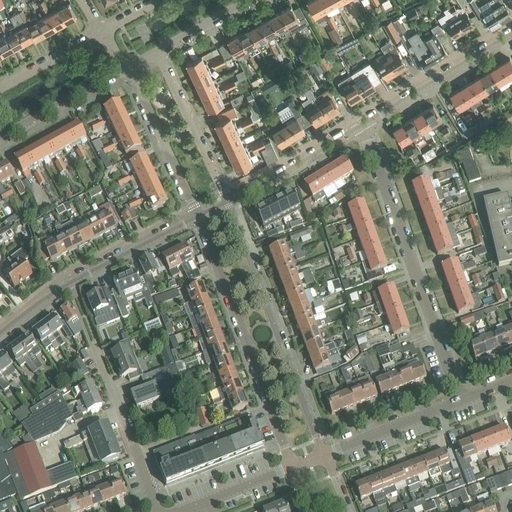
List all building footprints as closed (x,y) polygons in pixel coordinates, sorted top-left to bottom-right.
[(319,0),(309,0),(306,2),(315,16),(320,13),(321,15),(326,12),(319,0)] [(330,8),(336,5),(333,0),(319,0),(326,12),(331,9),(330,8)] [(468,0),(467,1),(467,2),(472,10),(477,18),(482,15),(490,28),(501,22),(493,9),(490,3),(488,0),(482,4),(478,6),(473,0),(468,0)] [(487,0),(488,0),(490,3),(493,9),(501,22),(511,15),(506,7),(502,0),(487,0)] [(76,17),(68,4),(58,9),(64,20),(65,23),(76,17)] [(453,4),(448,7),(464,31),(474,25),(469,16),(462,6),(461,7),(455,8),(453,4)] [(291,6),(280,12),(283,16),(289,28),(291,32),(294,31),(308,23),(304,17),(299,20),(296,14),(293,9),(291,6)] [(415,7),(406,12),(410,20),(419,15),(415,7)] [(446,13),(437,18),(442,26),(445,24),(448,29),(454,38),(464,31),(448,7),(443,10),(446,13)] [(65,23),(64,20),(58,9),(48,15),(55,29),(65,23)] [(19,11),(17,12),(19,17),(24,14),(26,19),(24,20),(34,38),(35,40),(45,34),(35,16),(31,19),(29,16),(27,18),(22,10),(19,11)] [(17,12),(9,17),(14,25),(16,30),(24,43),(34,38),(24,20),(26,19),(24,14),(19,17),(17,12)] [(291,32),(290,30),(283,16),(280,12),(269,17),(278,32),(283,29),(287,35),(289,34),(291,32)] [(403,14),(398,17),(398,18),(401,22),(403,21),(405,25),(411,22),(410,20),(406,12),(403,14)] [(35,16),(45,34),(55,29),(48,15),(38,20),(36,16),(35,16)] [(269,17),(259,23),(268,39),(268,40),(271,44),(273,43),(276,41),(274,37),(272,35),(278,32),(269,17)] [(398,18),(392,21),(399,34),(405,30),(401,22),(398,18)] [(391,20),(383,24),(393,42),(401,38),(391,20)] [(259,23),(248,29),(260,50),(261,50),(257,44),(262,41),(263,42),(268,39),(259,23)] [(431,28),(435,33),(423,40),(436,62),(448,55),(440,43),(448,38),(439,23),(431,28)] [(7,29),(4,31),(6,35),(14,49),(24,43),(16,30),(14,25),(7,29)] [(405,30),(409,35),(416,31),(413,25),(405,30)] [(0,29),(0,47),(4,55),(14,49),(6,35),(4,31),(2,32),(0,29)] [(252,55),(252,54),(260,50),(248,29),(238,35),(247,52),(249,56),(250,56),(252,55)] [(423,40),(421,41),(416,33),(407,39),(425,69),(436,62),(423,40)] [(227,41),(232,50),(235,56),(241,53),(242,55),(244,58),(247,57),(249,56),(247,52),(238,35),(227,41)] [(339,35),(331,39),(334,45),(342,41),(339,35)] [(358,43),(359,43),(363,51),(369,47),(362,35),(356,38),(356,37),(355,38),(358,43)] [(358,43),(355,38),(335,48),(338,53),(358,43)] [(232,56),(230,52),(225,43),(218,47),(225,60),(232,56)] [(407,67),(402,58),(395,47),(385,54),(396,72),(399,69),(400,71),(407,67)] [(385,54),(374,60),(387,80),(393,75),(392,74),(396,72),(385,54)] [(204,63),(201,56),(186,64),(192,75),(209,67),(206,62),(204,63)] [(324,70),(331,66),(324,56),(318,60),(324,70)] [(223,57),(217,60),(220,65),(225,63),(224,60),(223,57)] [(511,62),(509,58),(499,64),(508,78),(511,75),(511,62)] [(323,71),(316,60),(309,64),(316,75),(323,71)] [(375,87),(374,85),(381,81),(369,63),(350,74),(351,75),(363,94),(375,87)] [(499,64),(490,70),(498,84),(502,82),(508,78),(499,64)] [(192,75),(197,87),(212,80),(209,73),(211,73),(209,67),(192,75)] [(490,70),(480,76),(488,90),(498,84),(490,70)] [(339,82),(346,93),(351,102),(363,94),(351,75),(339,82)] [(281,80),(287,90),(293,86),(287,76),(281,80)] [(478,97),(488,90),(480,76),(470,83),(478,97)] [(197,87),(203,99),(220,91),(217,85),(215,86),(212,80),(197,87)] [(266,83),(260,86),(265,93),(270,90),(266,83)] [(470,83),(460,89),(468,103),(472,108),(482,102),(478,97),(470,83)] [(327,117),(319,104),(319,103),(315,97),(309,88),(304,91),(308,97),(301,102),(315,124),(327,117)] [(319,104),(327,117),(339,109),(327,89),(315,97),(319,103),(319,104)] [(450,95),(458,109),(468,103),(460,89),(450,95)] [(203,99),(208,111),(223,103),(220,97),(222,96),(220,91),(203,99)] [(507,98),(503,92),(498,95),(501,101),(507,98)] [(233,106),(244,101),(240,94),(230,99),(233,106)] [(253,97),(246,101),(252,112),(250,115),(252,118),(253,120),(262,116),(253,97)] [(289,106),(277,114),(279,117),(281,119),(285,125),(293,138),(304,131),(299,122),(298,120),(303,116),(297,106),(293,101),(287,104),(289,106)] [(483,104),(493,120),(487,110),(492,107),(488,101),(483,104)] [(105,117),(107,122),(124,114),(119,102),(104,109),(107,116),(105,117)] [(493,120),(483,104),(478,107),(481,113),(488,123),(493,120)] [(220,121),(214,124),(220,135),(237,127),(234,121),(232,122),(230,116),(236,114),(237,113),(239,112),(236,105),(235,106),(226,110),(217,115),(220,121)] [(441,119),(433,105),(423,111),(431,125),(437,122),(441,119)] [(279,117),(276,111),(274,108),(271,110),(273,113),(271,114),(274,120),(279,117)] [(423,111),(413,118),(421,131),(431,125),(423,111)] [(463,116),(467,122),(473,119),(469,113),(463,116)] [(130,125),(124,114),(107,122),(110,127),(112,127),(115,133),(130,125)] [(421,131),(413,118),(403,124),(412,138),(414,142),(424,136),(421,131)] [(67,129),(76,146),(81,143),(80,141),(86,138),(78,124),(67,129)] [(393,130),(402,144),(412,138),(403,124),(393,130)] [(475,124),(463,131),(466,136),(478,129),(475,124)] [(111,141),(113,144),(114,147),(118,145),(135,137),(130,125),(115,133),(118,139),(111,141)] [(293,138),(285,125),(273,133),(281,146),(293,138)] [(237,127),(220,135),(226,147),(241,140),(238,134),(240,133),(237,127)] [(445,136),(450,132),(446,127),(441,130),(445,136)] [(71,149),(76,146),(67,129),(56,135),(65,150),(64,150),(67,154),(72,151),(71,149)] [(56,135),(46,141),(55,158),(60,155),(59,153),(64,150),(65,150),(56,135)] [(430,144),(435,141),(432,136),(431,137),(427,140),(430,144)] [(141,149),(135,137),(118,145),(121,150),(123,150),(126,156),(141,149)] [(241,140),(226,147),(231,159),(248,151),(246,146),(244,146),(241,140)] [(46,141),(35,147),(43,162),(49,159),(50,160),(55,158),(46,141)] [(266,147),(261,150),(267,163),(278,158),(270,141),(264,144),(266,147)] [(469,146),(457,150),(469,183),(481,179),(469,146)] [(35,147),(25,153),(34,169),(36,168),(39,166),(38,165),(43,162),(35,147)] [(412,148),(407,151),(408,153),(410,157),(415,153),(412,148)] [(248,151),(231,159),(237,171),(252,163),(249,157),(251,156),(248,151)] [(103,152),(98,155),(104,165),(109,162),(104,154),(104,155),(103,152)] [(25,153),(14,159),(19,168),(22,174),(28,170),(29,172),(32,170),(34,169),(25,153)] [(133,177),(150,169),(145,157),(134,162),(133,158),(123,162),(128,173),(131,172),(133,177)] [(344,160),(334,166),(342,180),(353,173),(344,160)] [(12,177),(10,172),(5,164),(0,166),(0,183),(0,184),(12,177)] [(58,169),(61,174),(60,174),(62,179),(66,177),(63,173),(66,171),(63,166),(58,169)] [(342,180),(334,166),(324,172),(332,186),(342,180)] [(150,169),(133,177),(136,183),(138,182),(141,187),(156,180),(150,169)] [(453,170),(435,177),(437,181),(438,183),(452,178),(452,176),(455,175),(453,170)] [(323,192),(332,186),(324,172),(314,178),(325,197),(326,197),(323,192)] [(312,198),(315,203),(325,197),(314,178),(304,185),(312,198)] [(432,178),(412,185),(416,197),(440,188),(438,183),(437,181),(433,182),(432,178)] [(26,191),(27,192),(33,189),(27,180),(22,183),(26,191)] [(144,200),(161,192),(156,180),(141,187),(144,194),(142,195),(144,200)] [(465,193),(461,181),(452,184),(455,191),(453,191),(455,196),(465,193)] [(27,192),(26,191),(22,183),(21,183),(21,182),(14,185),(20,197),(27,193),(26,192),(27,192)] [(358,189),(358,188),(355,182),(350,185),(354,192),(358,189)] [(449,198),(447,194),(443,195),(441,188),(440,188),(416,197),(420,209),(444,200),(449,198)] [(5,192),(8,198),(13,195),(10,189),(5,192)] [(341,190),(337,193),(341,200),(345,197),(341,190)] [(161,192),(144,200),(146,204),(143,205),(147,213),(167,204),(161,192)] [(292,192),(282,197),(291,215),(301,210),(292,192)] [(341,200),(337,193),(333,196),(337,202),(341,200)] [(472,203),(469,196),(464,198),(465,201),(460,203),(461,206),(467,204),(467,205),(472,203)] [(511,263),(511,216),(507,196),(483,201),(498,267),(511,263)] [(282,197),(273,202),(282,220),(291,215),(282,197)] [(312,216),(308,205),(312,203),(310,199),(303,203),(308,217),(312,216)] [(125,207),(127,211),(127,212),(131,221),(138,218),(133,208),(136,207),(133,202),(125,207)] [(273,202),(264,206),(273,225),(282,220),(273,202)] [(367,213),(363,202),(348,207),(351,218),(367,213)] [(93,212),(104,234),(115,228),(114,226),(120,222),(110,203),(98,209),(99,211),(94,214),(93,212)] [(436,203),(420,209),(425,220),(440,215),(438,208),(436,203)] [(256,214),(254,214),(257,220),(258,219),(264,229),(273,225),(264,206),(254,211),(256,214)] [(335,218),(341,216),(339,210),(332,212),(335,218)] [(104,234),(93,212),(82,218),(94,240),(104,234)] [(121,215),(125,224),(131,221),(127,212),(121,215)] [(371,224),(367,213),(351,218),(354,224),(345,227),(345,226),(338,229),(340,235),(347,232),(355,229),(371,224)] [(425,220),(429,232),(444,227),(440,215),(425,220)] [(7,219),(9,225),(17,222),(14,216),(7,219)] [(48,216),(43,218),(47,226),(52,224),(48,216)] [(478,228),(473,216),(467,218),(471,230),(478,228)] [(83,245),(94,240),(82,218),(77,220),(81,228),(75,231),(83,245)] [(72,223),(61,229),(72,251),(83,245),(75,231),(72,223)] [(355,229),(359,240),(375,235),(371,224),(355,229)] [(444,227),(429,232),(433,244),(448,239),(449,238),(455,236),(451,224),(444,227)] [(0,246),(14,238),(8,227),(0,232),(0,246)] [(60,239),(54,242),(62,256),(72,251),(61,229),(60,227),(55,229),(56,231),(60,239)] [(481,238),(478,228),(471,230),(475,240),(477,246),(484,244),(481,238)] [(309,235),(307,229),(289,236),(291,242),(309,235)] [(379,246),(375,235),(359,240),(363,251),(379,246)] [(40,240),(35,242),(39,249),(38,250),(45,262),(50,259),(51,262),(62,256),(54,242),(51,236),(46,239),(45,237),(40,240)] [(452,249),(459,247),(455,236),(449,238),(448,239),(433,244),(437,256),(446,253),(445,252),(452,250),(452,249)] [(287,250),(285,244),(269,250),(273,262),(289,256),(303,251),(301,245),(287,250)] [(185,245),(173,251),(181,266),(189,282),(189,283),(191,282),(201,279),(198,271),(198,270),(192,272),(188,264),(192,262),(191,261),(193,260),(192,259),(194,259),(190,251),(188,252),(186,247),(185,245)] [(383,257),(379,246),(363,251),(367,262),(383,257)] [(484,247),(473,251),(475,258),(487,254),(484,247)] [(348,257),(355,254),(353,248),(346,250),(348,257)] [(31,275),(22,262),(28,257),(22,249),(7,260),(13,268),(9,271),(8,269),(3,273),(14,288),(31,275)] [(173,251),(161,257),(169,272),(172,278),(179,274),(176,268),(181,266),(173,251)] [(303,251),(294,254),(296,260),(305,257),(303,251)] [(143,277),(151,298),(156,295),(153,289),(157,287),(151,275),(157,271),(159,274),(165,271),(159,258),(153,261),(150,256),(139,262),(145,276),(143,277)] [(289,256),(273,262),(278,274),(294,268),(289,256)] [(362,264),(368,282),(368,283),(384,277),(381,270),(387,268),(383,257),(367,262),(362,264)] [(445,279),(461,273),(476,268),(474,262),(467,265),(465,264),(465,263),(464,263),(465,264),(458,266),(457,261),(441,267),(445,279)] [(302,274),(297,276),(294,268),(278,274),(283,287),(298,281),(303,279),(312,276),(309,269),(302,272),(302,274)] [(135,272),(124,277),(132,297),(135,304),(145,301),(148,308),(154,306),(151,298),(148,291),(143,293),(139,282),(138,280),(135,272)] [(479,275),(471,277),(473,282),(481,280),(480,279),(486,277),(484,272),(478,275),(479,275)] [(445,279),(450,291),(465,285),(461,273),(445,279)] [(312,276),(303,279),(306,285),(306,284),(314,282),(314,281),(312,276)] [(124,277),(113,281),(116,289),(117,290),(121,302),(116,304),(122,319),(129,316),(125,308),(129,307),(126,300),(132,297),(124,277)] [(331,283),(334,292),(341,289),(338,280),(331,283)] [(287,299),(303,293),(298,281),(283,287),(287,299)] [(191,303),(207,297),(202,285),(186,290),(191,303)] [(454,302),(469,297),(465,285),(450,291),(454,302)] [(497,303),(505,301),(499,286),(485,291),(487,297),(494,294),(497,303)] [(397,298),(393,287),(378,292),(382,303),(397,298)] [(107,324),(116,321),(119,319),(108,290),(105,291),(105,289),(97,292),(97,294),(87,298),(96,320),(104,317),(107,324)] [(156,304),(172,298),(173,299),(181,296),(179,289),(170,292),(154,298),(156,304)] [(311,300),(310,297),(308,291),(303,293),(287,299),(292,311),(308,305),(312,303),(311,300)] [(365,303),(371,301),(369,294),(363,297),(365,303)] [(207,297),(191,303),(185,305),(189,317),(211,309),(207,297)] [(323,306),(320,297),(311,300),(312,303),(315,309),(323,306)] [(454,302),(458,314),(474,309),(469,297),(454,302)] [(382,303),(376,305),(380,316),(385,314),(401,309),(397,298),(382,303)] [(292,311),(296,323),(312,317),(308,305),(292,311)] [(69,306),(59,312),(67,324),(66,325),(74,337),(83,331),(77,318),(69,306)] [(483,312),(485,317),(496,312),(495,307),(483,312)] [(211,309),(189,317),(194,329),(200,327),(216,321),(211,309)] [(405,320),(401,309),(385,314),(389,325),(405,320)] [(356,324),(364,321),(360,311),(352,314),(356,324)] [(472,316),(471,316),(474,323),(474,324),(478,323),(486,320),(485,317),(483,312),(472,316)] [(167,315),(161,317),(165,327),(170,325),(167,315)] [(471,316),(460,320),(460,321),(461,324),(462,326),(462,328),(474,323),(471,316)] [(61,329),(68,340),(73,337),(65,326),(62,328),(53,317),(43,324),(60,347),(65,343),(60,337),(57,333),(57,334),(56,333),(61,329)] [(322,328),(330,324),(328,318),(314,323),(312,317),(296,323),(301,335),(317,329),(322,327),(322,328)] [(377,317),(370,319),(373,325),(379,323),(377,317)] [(159,320),(144,325),(146,333),(162,327),(159,320)] [(409,331),(405,320),(389,325),(393,336),(409,331)] [(194,329),(194,330),(190,332),(194,342),(199,341),(199,342),(205,340),(220,334),(216,321),(200,327),(194,329)] [(51,345),(55,350),(60,347),(43,324),(32,332),(41,344),(46,350),(51,345)] [(170,325),(165,327),(168,336),(174,334),(170,325)] [(511,349),(501,325),(495,328),(495,327),(490,329),(498,351),(503,349),(504,352),(511,349)] [(301,335),(305,348),(321,342),(317,329),(301,335)] [(498,351),(490,329),(490,330),(490,329),(485,331),(487,337),(481,340),(487,355),(498,351)] [(165,337),(163,330),(151,334),(154,341),(165,337)] [(350,345),(355,344),(350,331),(344,333),(348,346),(350,345)] [(121,335),(124,341),(128,339),(130,338),(128,332),(121,335)] [(205,340),(199,342),(203,354),(209,351),(225,346),(220,334),(205,340)] [(479,335),(467,339),(469,344),(475,360),(479,358),(481,360),(487,358),(486,355),(487,355),(481,340),(479,335)] [(17,343),(41,375),(38,371),(43,367),(35,357),(41,353),(28,336),(17,343)] [(174,337),(169,339),(174,351),(179,349),(174,337)] [(113,357),(112,358),(115,366),(135,358),(128,340),(124,342),(120,343),(115,345),(117,351),(114,352),(115,356),(113,357)] [(321,342),(305,348),(310,360),(326,354),(336,350),(336,349),(336,350),(333,343),(323,347),(321,342)] [(41,375),(17,343),(7,351),(16,363),(20,368),(25,364),(33,374),(34,374),(37,377),(41,375)] [(345,356),(350,362),(359,355),(355,344),(350,345),(352,350),(345,356)] [(390,354),(391,355),(396,353),(396,356),(403,353),(399,344),(389,348),(387,346),(390,354)] [(403,353),(403,355),(410,352),(412,357),(417,355),(412,344),(401,349),(399,344),(403,353)] [(387,346),(387,345),(384,346),(384,347),(376,350),(379,358),(390,354),(387,346)] [(168,346),(159,349),(166,368),(175,364),(173,358),(171,352),(168,346)] [(209,351),(203,354),(205,359),(204,359),(207,366),(214,364),(229,358),(225,346),(209,351)] [(89,358),(85,350),(80,352),(85,360),(89,358)] [(339,356),(336,350),(326,354),(310,360),(315,372),(331,366),(328,360),(339,356)] [(362,354),(351,365),(353,369),(366,364),(363,358),(362,354)] [(0,356),(0,372),(1,375),(6,372),(8,375),(14,370),(11,367),(11,366),(2,355),(0,356)] [(363,358),(366,364),(370,374),(375,372),(372,365),(373,365),(369,356),(363,358)] [(135,358),(115,366),(119,375),(120,375),(121,379),(127,376),(129,382),(143,376),(135,358)] [(229,358),(214,364),(219,376),(234,370),(229,358)] [(80,360),(70,366),(78,380),(88,374),(80,360)] [(414,383),(409,369),(406,361),(395,366),(403,387),(414,383)] [(181,362),(175,364),(178,371),(178,372),(184,370),(181,362)] [(166,368),(159,371),(150,374),(141,377),(145,388),(130,393),(136,409),(161,399),(154,381),(161,378),(178,371),(175,364),(166,368)] [(420,364),(409,369),(414,383),(426,378),(420,364)] [(351,365),(340,370),(343,377),(348,375),(346,372),(353,369),(351,365)] [(383,370),(386,378),(392,392),(403,387),(395,366),(383,370)] [(219,376),(223,388),(238,382),(234,370),(219,376)] [(1,375),(0,372),(0,387),(4,392),(11,387),(5,379),(1,375)] [(10,375),(5,379),(11,387),(16,394),(21,390),(10,375)] [(369,377),(357,381),(365,402),(377,397),(369,377)] [(205,381),(207,387),(215,384),(213,378),(205,381)] [(375,382),(381,396),(392,392),(386,378),(375,382)] [(357,381),(346,386),(349,392),(354,406),(365,402),(357,381)] [(59,382),(51,387),(52,389),(55,395),(58,393),(64,389),(59,382)] [(221,399),(213,402),(214,405),(228,400),(243,394),(238,382),(223,388),(217,390),(217,391),(219,396),(220,396),(221,399)] [(83,401),(93,397),(97,395),(92,384),(72,392),(75,398),(81,396),(83,401)] [(52,389),(47,392),(51,398),(56,395),(55,395),(52,389)] [(338,397),(335,391),(324,396),(332,415),(343,411),(338,397)] [(349,392),(338,397),(343,411),(354,406),(349,392)] [(2,431),(0,432),(0,450),(4,456),(2,456),(20,501),(58,486),(58,487),(69,482),(76,480),(75,479),(78,478),(72,463),(64,467),(46,473),(35,444),(58,434),(64,428),(66,425),(65,423),(73,419),(72,418),(70,414),(67,408),(61,398),(58,393),(55,395),(56,395),(51,398),(29,412),(32,417),(29,418),(28,417),(27,415),(26,414),(17,419),(16,420),(28,437),(23,440),(28,446),(16,451),(2,431)] [(248,407),(243,394),(228,400),(232,412),(233,412),(248,407)] [(78,408),(77,409),(79,414),(75,415),(72,417),(73,418),(72,418),(73,419),(75,423),(84,420),(82,414),(101,406),(97,395),(93,397),(83,401),(76,403),(78,408)] [(258,433),(251,416),(195,437),(207,470),(264,448),(259,435),(260,435),(259,433),(258,433)] [(208,418),(200,421),(200,422),(202,428),(211,425),(208,418)] [(89,433),(81,436),(84,443),(91,440),(101,464),(110,461),(120,457),(107,425),(98,429),(89,433)] [(510,442),(508,437),(504,427),(493,432),(499,447),(510,442)] [(487,452),(499,447),(493,432),(481,437),(487,452)] [(81,436),(63,444),(66,451),(84,443),(81,436)] [(207,470),(195,437),(194,436),(153,453),(166,486),(207,470)] [(475,456),(487,452),(481,437),(469,441),(475,456)] [(476,482),(475,479),(469,465),(472,464),(470,458),(475,456),(469,441),(458,446),(464,460),(459,462),(458,462),(467,485),(476,482)] [(0,501),(17,495),(2,456),(4,456),(0,450),(0,501)] [(445,451),(433,455),(441,475),(442,476),(451,473),(453,478),(459,475),(450,450),(445,452),(445,451)] [(430,480),(441,475),(433,455),(422,460),(430,480)] [(430,480),(422,460),(411,464),(416,478),(427,474),(430,480)] [(406,463),(399,466),(405,482),(411,480),(413,486),(413,485),(418,483),(416,478),(411,464),(407,466),(406,463)] [(393,471),(389,473),(394,487),(405,482),(399,466),(392,468),(393,471)] [(389,473),(377,477),(383,491),(385,497),(390,495),(396,493),(394,487),(389,473)] [(508,487),(503,474),(497,477),(502,489),(508,487)] [(372,495),(375,503),(386,498),(383,491),(377,477),(366,482),(372,495)] [(497,477),(492,479),(497,491),(502,489),(497,477)] [(497,491),(492,479),(486,481),(491,493),(497,491)] [(69,482),(71,486),(72,488),(78,486),(76,480),(69,482)] [(121,481),(111,485),(110,486),(115,500),(126,495),(121,481)] [(71,486),(69,482),(58,487),(60,491),(71,486)] [(360,500),(370,496),(372,495),(366,482),(355,486),(360,500)] [(479,484),(475,485),(470,487),(473,493),(482,490),(479,484)] [(448,493),(445,485),(434,490),(437,497),(448,493)] [(98,490),(104,504),(115,500),(110,486),(98,490)] [(431,499),(427,489),(421,491),(426,501),(431,499)] [(87,494),(92,508),(104,504),(98,490),(87,494)] [(464,490),(458,492),(463,504),(469,502),(464,490)] [(74,494),(76,499),(80,511),(82,511),(92,508),(87,494),(82,496),(80,491),(74,494)] [(48,493),(43,495),(46,503),(51,501),(50,499),(48,493)] [(415,498),(412,499),(413,503),(415,508),(421,506),(426,504),(425,501),(424,498),(416,502),(415,498)] [(80,511),(76,499),(65,503),(68,511),(80,511)] [(477,504),(480,511),(494,511),(490,499),(477,504)] [(0,504),(0,511),(3,511),(8,510),(8,511),(12,511),(9,501),(0,504)] [(47,510),(42,511),(55,511),(53,507),(51,501),(46,503),(45,503),(47,510)] [(283,503),(273,507),(275,511),(293,511),(292,510),(289,501),(283,503)] [(428,511),(436,509),(435,506),(433,501),(426,504),(421,506),(423,511),(428,511)] [(20,504),(23,511),(42,511),(41,511),(29,511),(26,502),(20,504)] [(68,511),(65,503),(53,507),(55,511),(68,511)] [(415,508),(414,505),(413,503),(405,506),(408,511),(415,508)]
